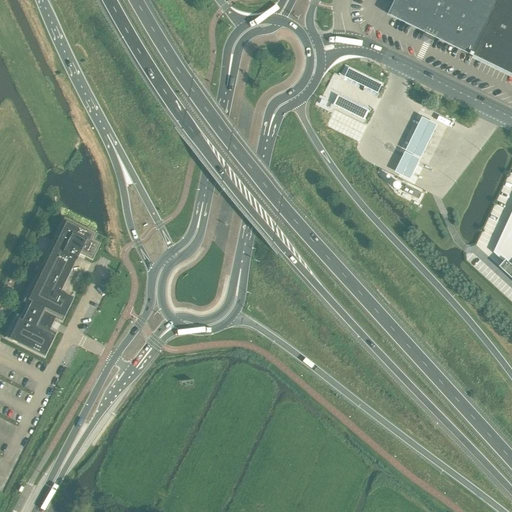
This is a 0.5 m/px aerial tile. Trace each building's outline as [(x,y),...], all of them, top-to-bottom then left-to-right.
[(422,31),(439,39),(472,55),(511,75),(511,0),(396,0),(389,15),(422,31)] [(437,126),(421,119),(395,174),(411,181),(437,126)] [(405,187),(402,193),(418,201),(421,195),(405,187)] [(64,217),(34,278),(22,303),(26,305),(20,316),(16,314),(5,338),(45,358),(57,334),(49,330),(51,328),(55,330),(59,324),(54,321),(55,319),(62,322),(74,298),(61,292),(80,254),(92,260),(100,244),(94,241),(97,234),(94,232),(64,217)] [(511,218),(496,252),(506,261),(500,267),(511,278),(511,218)]
